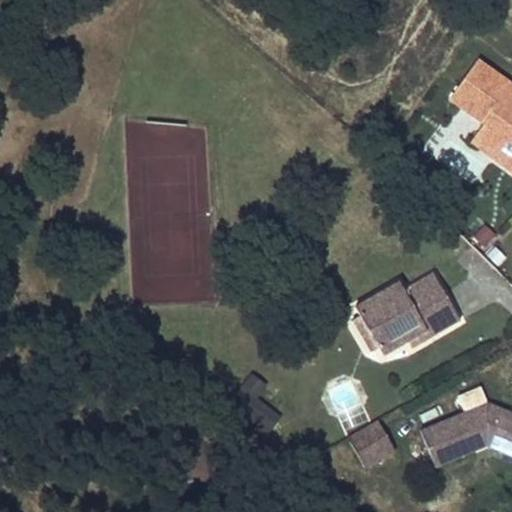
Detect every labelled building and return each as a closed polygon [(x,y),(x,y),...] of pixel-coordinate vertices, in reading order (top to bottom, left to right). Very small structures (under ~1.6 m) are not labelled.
[(511,77),(477,52),(446,94),(480,122),(470,141),(511,168),(511,77)] [(495,239),(484,227),(472,238),(484,250),(495,239)] [(378,361),(403,347),(411,342),(415,348),(455,325),(428,278),(399,295),(394,286),(349,312),(355,321),(373,353),(378,361)] [(373,353),(355,321),(347,325),(366,357),(373,353)] [(403,347),(406,353),(415,348),(411,342),(403,347)] [(250,378),(231,403),(269,431),(279,419),(256,400),(264,388),(250,378)] [(421,434),(436,470),(474,454),(472,448),(487,442),(511,451),(511,416),(486,406),(421,434)] [(378,422),(349,439),(367,471),(396,454),(378,422)] [(472,448),(474,454),(487,449),(511,458),(511,451),(487,442),(472,448)]
